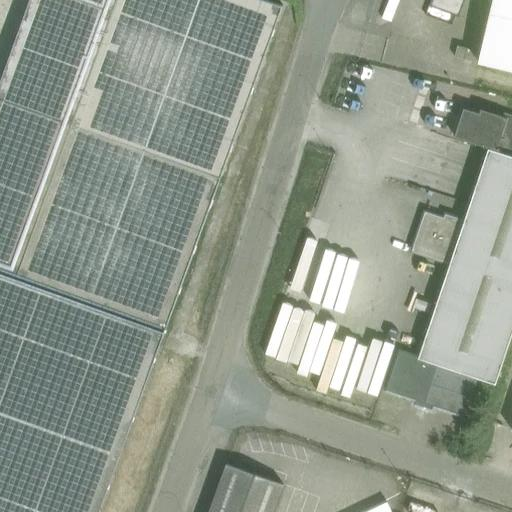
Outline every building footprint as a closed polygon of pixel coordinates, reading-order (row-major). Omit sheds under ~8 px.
[(0,0),(0,511),(101,511),(283,6),(267,0),(0,0)] [(511,0),(431,0),(430,5),(459,16),(465,0),(493,0),(479,62),(511,70),(511,0)] [(474,61),(476,50),(458,46),(455,57),(474,61)] [(454,137),(489,148),(511,156),(511,115),(494,109),(493,114),(481,110),(479,114),(464,109),(454,137)] [(511,335),(511,156),(489,148),(463,225),(453,221),(454,218),(445,215),(444,218),(425,212),(412,251),(450,264),(419,357),(400,351),(387,390),(417,400),(416,404),(432,409),(433,406),(464,416),(476,378),(496,384),(511,335)] [(273,511),(283,484),(227,464),(209,511),(273,511)]
